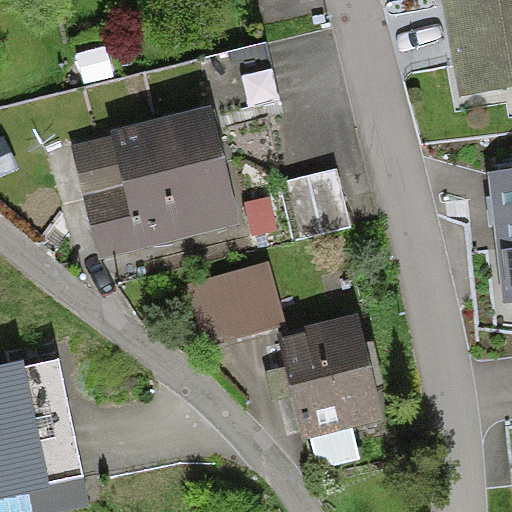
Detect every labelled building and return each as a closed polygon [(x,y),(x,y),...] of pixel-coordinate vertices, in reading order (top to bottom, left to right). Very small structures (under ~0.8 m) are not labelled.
[(511,0),(445,0),(462,93),(509,85),(511,101),(511,0)] [(276,104),(262,45),(194,62),(208,120),(276,104)] [(201,123),(71,155),(97,259),(180,239),(175,218),(221,207),(201,123)] [(347,230),(332,172),(274,186),(288,244),(347,230)] [(511,173),(499,175),(511,287),(511,173)] [(235,329),(238,341),(270,332),(256,284),(220,294),(217,282),(188,291),(202,339),(235,329)] [(373,416),(352,327),(278,345),(299,434),(304,433),(313,472),(355,462),(345,423),(373,416)] [(82,511),(51,371),(0,382),(0,511),(82,511)]
